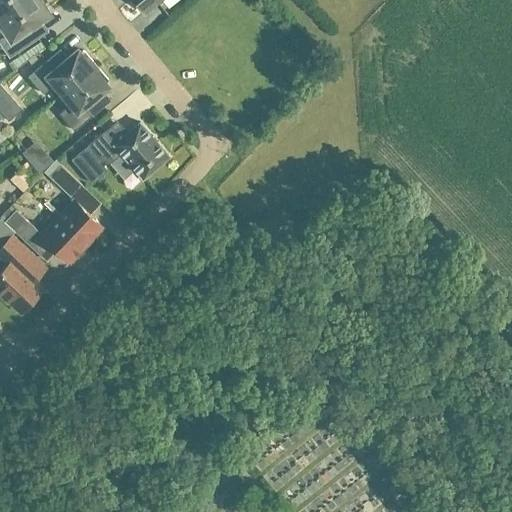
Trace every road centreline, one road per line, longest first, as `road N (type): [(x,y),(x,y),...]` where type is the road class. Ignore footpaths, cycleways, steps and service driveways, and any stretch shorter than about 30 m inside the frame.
road 1 (residential): [(221,146),(14,361)]
road 2 (residential): [(221,146),(92,0)]
road 3 (track): [(115,506),(123,469),(145,453),(229,452)]
